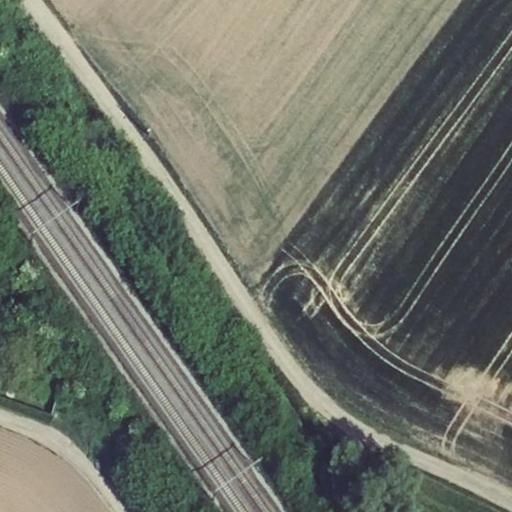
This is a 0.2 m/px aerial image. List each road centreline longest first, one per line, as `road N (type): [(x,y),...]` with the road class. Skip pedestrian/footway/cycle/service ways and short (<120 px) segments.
road 1 (unclassified): [(29,0),(303,380),(333,410),(411,456),(511,499)]
road 2 (unclassified): [(0,423),(62,445),(120,511)]
